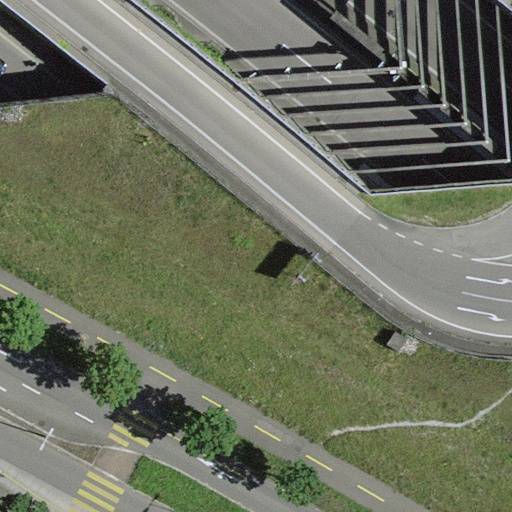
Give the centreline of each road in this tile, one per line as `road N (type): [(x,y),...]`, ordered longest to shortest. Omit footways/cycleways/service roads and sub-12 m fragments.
road 1 (motorway): [(0,67),(167,193),(355,378)]
road 2 (motorway): [(0,175),(355,378)]
road 3 (motorway): [(70,0),(379,251)]
road 4 (motorway): [(218,0),(511,234)]
road 5 (primary): [(0,394),(216,511)]
road 6 (motorway): [(355,378),(511,488)]
road 7 (motorway): [(379,251),(432,282),(511,299)]
road 8 (motorway): [(379,251),(451,248),(511,230)]
road 9 (motorway): [(511,84),(408,0)]
